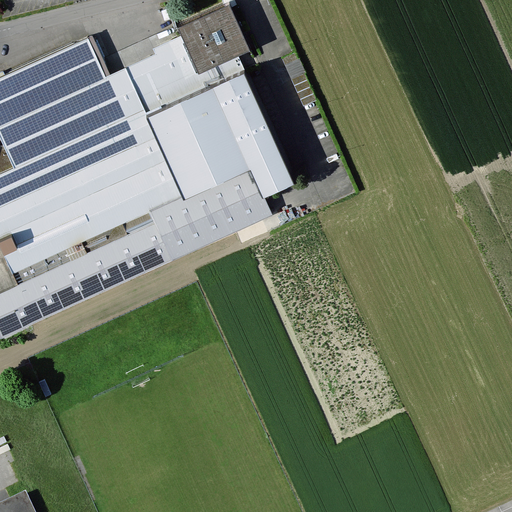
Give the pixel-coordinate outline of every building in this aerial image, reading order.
[(87,30),(0,69),(0,130),(15,164),(0,170),(0,227),(25,282),(0,293),(0,337),(270,208),(261,186),(294,171),(240,50),(247,46),(229,5),(227,6),(178,29),(181,36),(153,49),(156,54),(106,77),(87,30)] [(285,65),(298,59),(296,53),(282,59),(285,65)] [(298,59),(285,65),(291,79),(305,73),(298,59)] [(305,73),(291,79),(303,106),(317,101),(305,73)] [(35,511),(27,492),(0,504),(0,511),(35,511)]
